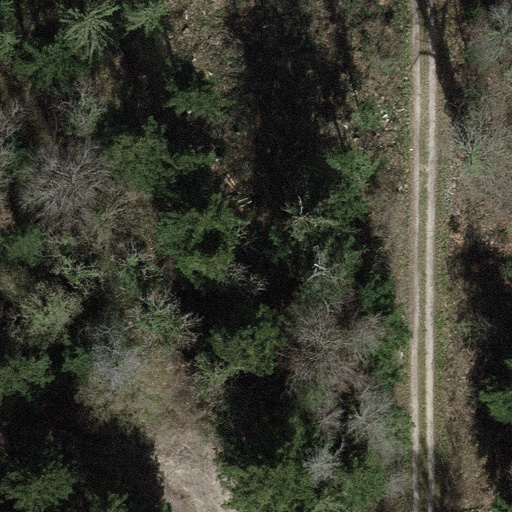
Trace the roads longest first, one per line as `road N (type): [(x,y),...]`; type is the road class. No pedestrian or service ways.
road 1 (track): [(414,0),(430,381),(427,511)]
road 2 (track): [(176,511),(88,457),(0,431)]
